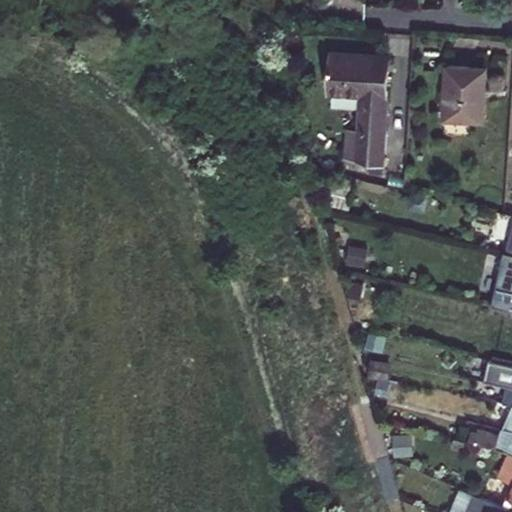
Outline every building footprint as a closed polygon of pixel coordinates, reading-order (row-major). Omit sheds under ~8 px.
[(359,130),(358,147),(388,148),(389,130),(385,130),(387,57),(332,55),(330,93),(364,95),(362,130),(359,130)] [(448,67),(445,119),(485,121),(487,69),(448,67)] [(511,240),(511,222),(489,217),(484,235),(511,240)] [(495,308),(511,311),(511,254),(508,253),(495,308)] [(511,352),(499,350),(496,362),(511,365),(511,352)] [(511,365),(496,362),(480,359),(477,373),(511,381),(511,365)] [(409,373),(394,370),(391,386),(406,389),(409,373)] [(511,408),(511,400),(503,398),(500,406),(510,408),(511,408)] [(511,408),(510,408),(502,427),(511,428),(511,408)] [(511,428),(502,427),(497,438),(474,433),(470,443),(505,452),(511,454),(511,428)] [(511,509),(511,454),(505,452),(495,474),(509,480),(504,493),(489,487),(485,495),(475,490),(473,494),(511,509)] [(511,511),(511,509),(473,494),(458,488),(449,511),(451,511),(511,511)]
